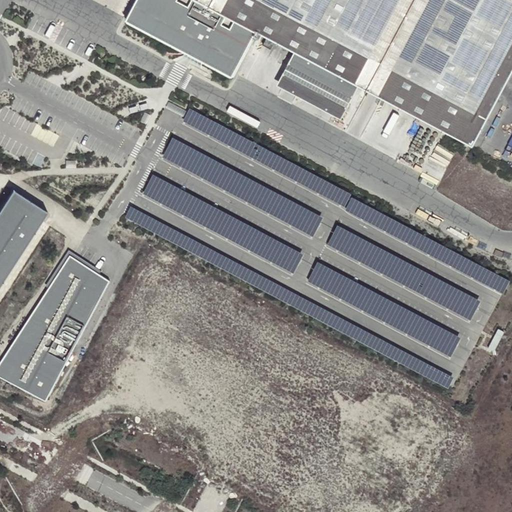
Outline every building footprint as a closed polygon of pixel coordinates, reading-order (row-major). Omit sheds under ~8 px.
[(473,147),(511,73),(511,0),(137,0),(126,21),(191,55),(232,78),(257,32),(298,54),(355,84),(473,147)] [(346,101),(355,84),(298,54),(289,71),(346,101)] [(304,249),(148,178),(140,197),(295,268),(304,249)] [(0,286),(48,213),(14,190),(0,210),(0,286)] [(480,294),(333,230),(324,250),(472,314),(480,294)] [(77,344),(110,281),(70,256),(53,282),(0,363),(0,377),(46,402),(72,353),(66,350),(71,341),(77,344)] [(314,265),(305,284),(451,351),(460,332),(314,265)] [(497,328),(488,347),(495,351),(504,332),(497,328)] [(72,353),(77,344),(71,341),(66,350),(72,353)]
